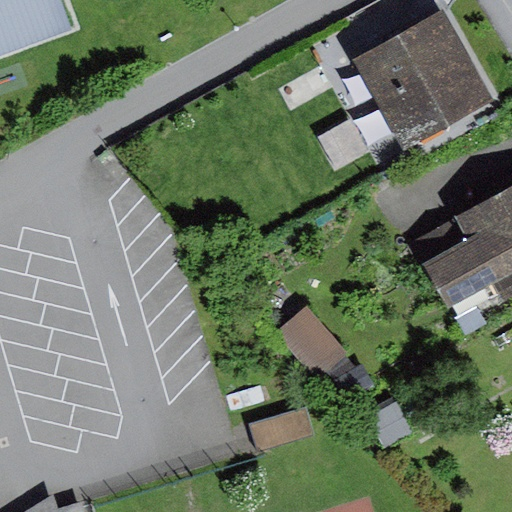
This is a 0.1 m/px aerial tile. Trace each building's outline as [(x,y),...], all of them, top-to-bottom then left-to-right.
[(0,0),(0,63),(73,37),(60,0),(0,0)] [(443,17),(354,66),(403,154),(492,105),(443,17)] [(328,64),(276,91),(289,115),(340,87),(328,64)] [(511,181),(402,243),(445,319),(496,290),(504,303),(511,298),(511,181)] [(307,310),(276,336),(318,383),(348,357),(307,310)] [(397,405),(370,420),(388,451),(414,437),(397,405)] [(309,406),(253,423),(261,450),(317,432),(309,406)] [(86,511),(83,500),(58,507),(54,495),(25,511),(86,511)]
